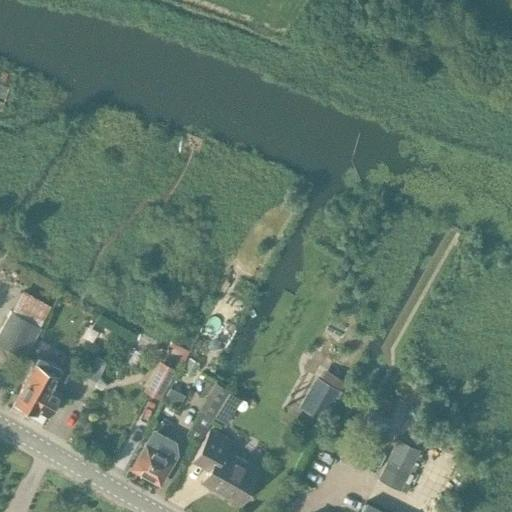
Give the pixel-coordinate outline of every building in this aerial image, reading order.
[(0,342),(22,355),(39,326),(10,309),(0,326),(0,342)] [(28,370),(13,400),(37,413),(38,410),(46,414),(59,390),(51,386),(52,383),(60,367),(38,355),(37,354),(28,370)] [(162,362),(147,390),(159,396),(174,369),(162,362)] [(300,405),(299,406),(324,420),(341,391),(339,389),(344,381),(325,370),(320,378),(316,377),(300,405)] [(376,393),(362,422),(382,432),(390,416),(385,414),(392,401),(376,393)] [(200,410),(186,434),(187,437),(198,443),(213,417),(200,410)] [(217,411),(212,418),(224,425),(228,418),(217,411)] [(209,430),(193,457),(209,466),(202,479),(221,490),(240,501),(258,470),(247,465),(246,461),(235,455),(232,456),(222,450),(227,440),(209,430)] [(132,466),(131,467),(158,482),(158,483),(172,458),(176,452),(174,441),(165,436),(163,441),(151,433),(132,466)] [(418,449),(396,438),(377,477),(399,488),(418,449)]
